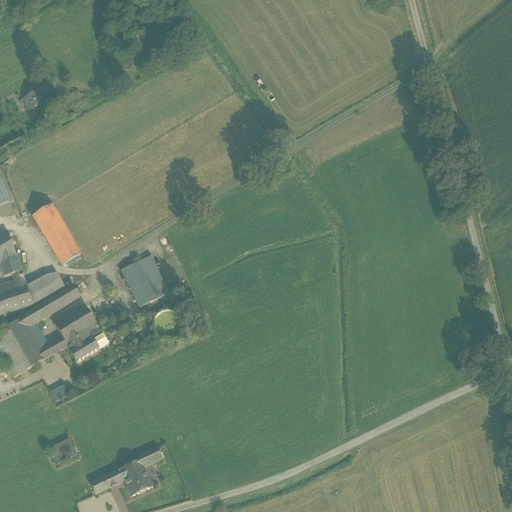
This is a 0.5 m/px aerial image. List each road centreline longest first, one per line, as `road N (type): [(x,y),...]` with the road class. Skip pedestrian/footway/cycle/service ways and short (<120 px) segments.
road 1 (track): [(105,295),(110,268),(131,253),(281,153),(435,70)]
road 2 (track): [(511,374),(274,483),(180,511)]
road 3 (track): [(511,374),(435,70)]
